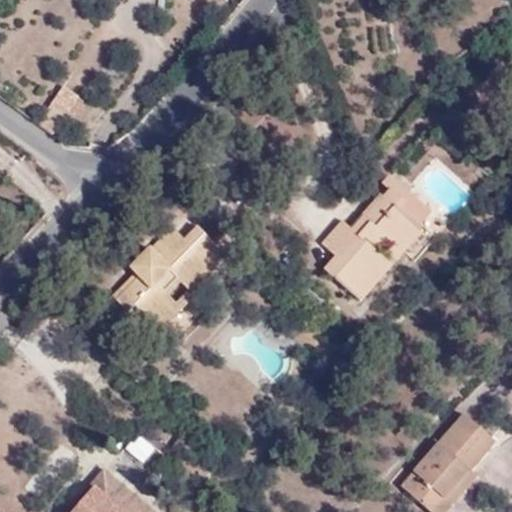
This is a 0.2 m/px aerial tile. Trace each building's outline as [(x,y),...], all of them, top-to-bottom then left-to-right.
[(66,90),(40,123),(56,134),(68,117),(78,123),(89,108),(66,90)] [(388,240),(396,247),(416,224),(398,208),(404,201),(392,189),(385,197),(383,195),(353,230),(343,221),(323,245),(336,258),(325,271),(353,296),(385,258),(378,251),(388,240)] [(362,304),(425,232),(416,224),(396,247),(388,240),(378,251),(385,258),(353,296),(362,304)] [(174,270),(188,285),(223,251),(199,227),(186,240),(165,261),(153,249),(132,270),(136,274),(144,282),(121,305),(130,314),(136,308),(155,327),(178,303),(160,285),(174,270)] [(186,240),(174,227),(153,249),(165,261),(186,240)] [(196,293),(230,258),(223,251),(188,285),(196,293)] [(198,295),(196,293),(188,285),(174,270),(160,285),(178,303),(155,327),(161,333),(198,295)] [(136,274),(114,297),(121,305),(144,282),(136,274)] [(429,511),(437,511),(473,471),(474,472),(499,443),(466,415),(402,487),(429,511)] [(135,430),(123,447),(143,461),(155,444),(135,430)] [(199,445),(182,434),(174,447),(190,458),(199,445)] [(105,471),(82,499),(85,502),(96,488),(110,500),(122,485),(105,471)] [(449,511),(480,478),(474,472),(473,471),(437,511),(449,511)] [(154,511),(122,485),(110,500),(96,488),(85,502),(77,511),(154,511)]
